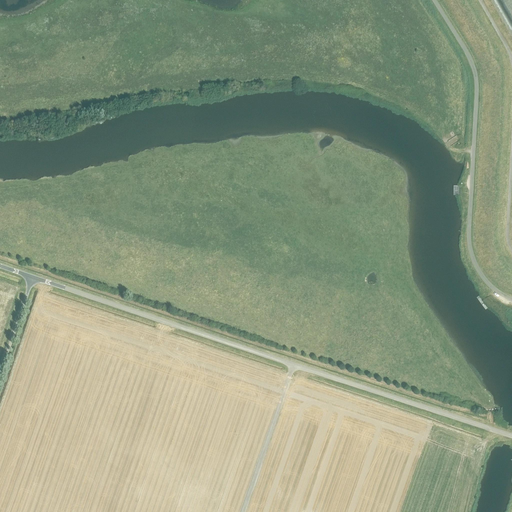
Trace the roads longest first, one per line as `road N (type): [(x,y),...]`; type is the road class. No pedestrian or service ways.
road 1 (unclassified): [(511,436),(32,277)]
road 2 (unclassified): [(511,300),(483,279),(471,253),(473,70),(433,0)]
